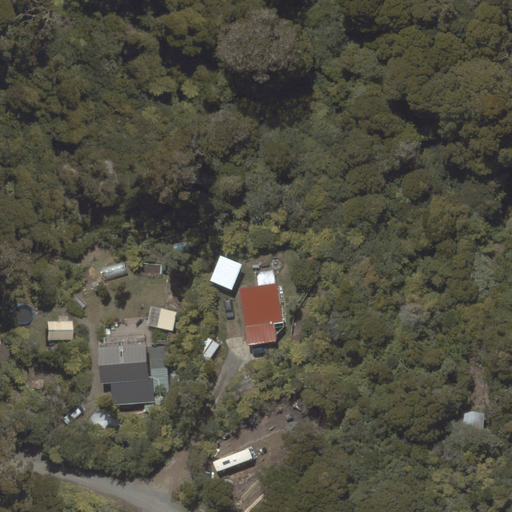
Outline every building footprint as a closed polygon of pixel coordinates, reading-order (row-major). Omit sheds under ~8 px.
[(232,290),(243,265),(220,255),(210,281),(232,290)] [(127,274),(124,262),(100,269),(103,281),(127,274)] [(239,288),(248,345),(276,341),(273,323),(284,322),(278,282),(239,288)] [(172,330),(177,312),(151,306),(147,325),(172,330)] [(73,340),(73,321),(48,321),(48,340),(73,340)] [(209,361),(220,345),(208,337),(197,354),(209,361)] [(145,348),(145,344),(98,347),(100,384),(111,383),(112,405),(155,403),(154,393),(169,392),(166,347),(145,348)]
